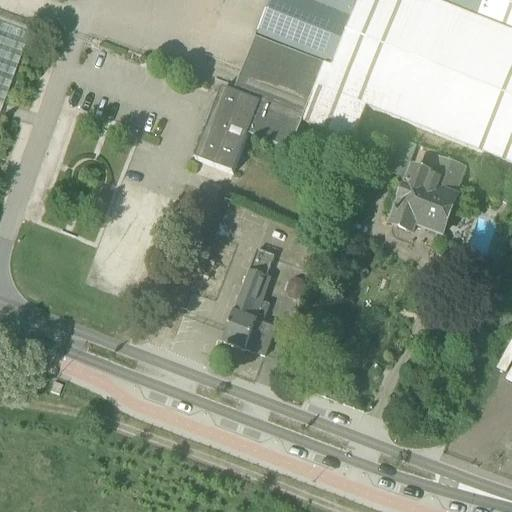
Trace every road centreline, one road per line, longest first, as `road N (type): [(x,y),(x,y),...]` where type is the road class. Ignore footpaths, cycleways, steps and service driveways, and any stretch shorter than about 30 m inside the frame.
road 1 (secondary): [(509,511),(0,316)]
road 2 (track): [(0,399),(148,430),(346,511)]
